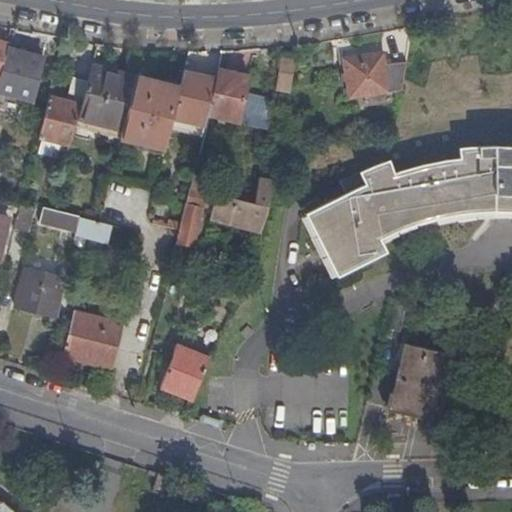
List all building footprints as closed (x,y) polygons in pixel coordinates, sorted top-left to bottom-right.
[(43,57),(5,47),(0,68),(0,90),(31,98),(43,57)] [(349,94),(399,85),(403,61),(384,64),(381,50),(342,58),(349,94)] [(288,90),(294,59),(279,57),(273,88),(288,90)] [(247,75),(216,67),(214,78),(206,113),(237,121),(243,93),(247,75)] [(77,118),(122,130),(135,75),(115,70),(113,75),(90,70),(87,80),(77,118)] [(214,78),(183,71),(179,86),(172,116),(203,124),(206,113),(214,78)] [(120,137),(164,149),(172,116),(179,86),(135,75),(122,130),(120,137)] [(39,135),(70,144),(77,118),(87,80),(72,76),(66,101),(49,96),(39,135)] [(237,121),(266,128),(271,100),(243,93),(237,121)] [(303,213),(333,272),(334,275),(385,251),(377,236),(407,227),(407,225),(410,226),(443,218),(457,216),(475,214),(491,213),(508,213),(511,213),(511,148),(457,146),(457,156),(435,160),(393,172),(386,158),(338,179),(343,191),(333,196),(303,213)] [(210,178),(191,173),(188,186),(207,190),(210,178)] [(266,210),(271,180),(258,177),(254,201),(220,193),(215,192),(210,208),(208,219),(257,231),(266,210)] [(210,178),(207,190),(215,192),(220,193),(223,181),(210,178)] [(200,205),(210,208),(215,192),(207,190),(188,186),(185,201),(187,201),(177,240),(191,244),(200,205)] [(22,256),(35,205),(21,201),(8,252),(22,256)] [(63,223),(76,226),(78,216),(52,209),(45,207),(41,221),(62,227),(63,223)] [(0,255),(10,218),(0,215),(0,255)] [(106,241),(109,224),(99,221),(78,216),(76,226),(74,234),(106,241)] [(13,306),(57,316),(65,277),(23,266),(13,306)] [(406,301),(390,298),(383,329),(399,332),(406,301)] [(62,356),(111,369),(118,342),(122,323),(73,309),(62,356)] [(373,368),(394,372),(401,343),(397,342),(399,332),(383,329),(373,368)] [(440,417),(454,355),(401,343),(394,372),(387,406),(440,417)] [(208,357),(175,344),(172,355),(160,386),(192,399),(208,357)] [(177,495),(182,481),(157,473),(153,487),(177,495)] [(0,511),(21,511),(0,493),(0,511)]
